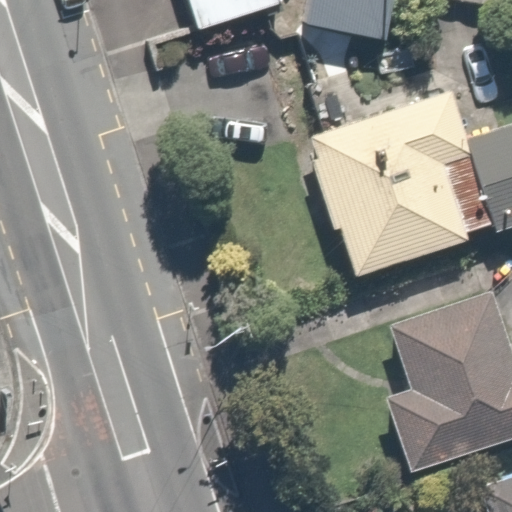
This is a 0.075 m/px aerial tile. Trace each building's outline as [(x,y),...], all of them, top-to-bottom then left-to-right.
[(269,0),(185,0),(195,27),(270,2),(269,0)] [(426,108),(273,146),(311,295),(463,257),(426,108)] [(511,234),(511,144),(448,161),(470,245),(511,234)] [(511,287),(494,291),(511,359),(511,287)] [(454,324),(347,354),(364,415),(345,421),(366,494),(511,452),(511,420),(504,391),(475,398),(454,324)] [(511,511),(511,481),(444,501),(447,511),(511,511)]
